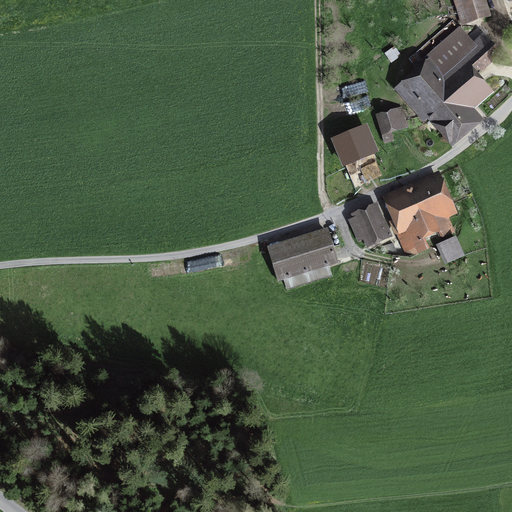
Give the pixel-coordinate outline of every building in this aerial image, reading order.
[(481,0),(454,0),(462,23),(486,15),(481,0)] [(401,85),(404,88),(400,92),(425,120),(431,114),(432,116),(433,115),(453,138),(474,120),(464,108),(478,96),(487,88),(476,75),(499,55),(485,38),(482,38),(474,45),(460,29),(423,61),(426,63),(401,85)] [(376,116),(381,134),(406,126),(401,108),(376,116)] [(359,167),(357,160),(375,153),(365,128),(335,141),(355,188),(382,176),(375,160),(359,167)] [(421,237),(438,230),(441,237),(453,231),(444,211),(449,209),(436,181),(412,191),(389,202),(396,219),(395,222),(392,223),(407,256),(407,257),(426,249),(421,237)] [(364,239),(367,246),(391,235),(384,220),(380,222),(374,209),(357,216),(358,217),(350,221),(359,241),(364,239)] [(328,265),(336,263),(332,248),(331,247),(327,233),(269,251),(278,281),(285,279),(287,288),(330,274),(328,265)] [(455,238),(441,244),(449,262),(463,255),(455,238)] [(393,243),(384,246),(386,254),(396,255),(393,243)]
